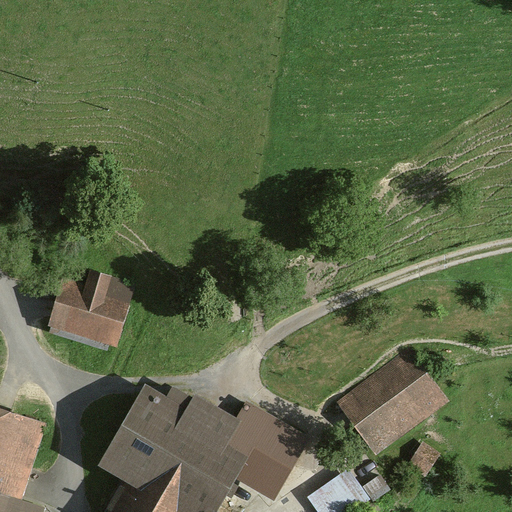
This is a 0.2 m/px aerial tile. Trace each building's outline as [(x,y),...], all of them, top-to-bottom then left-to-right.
[(99,300),(71,294),(60,337),(126,353),(142,284),(105,275),(99,300)] [(460,401),(421,354),(356,407),(396,455),(460,401)] [(184,414),(159,401),(117,479),(151,497),(143,511),(252,511),(267,485),(292,498),(301,480),(275,466),(288,442),(195,393),(184,414)] [(42,427),(0,415),(0,511),(37,511),(19,507),(42,427)] [(454,455),(437,445),(429,460),(446,470),(454,455)] [(380,511),(396,498),(370,471),(337,502),(346,511),(380,511)]
